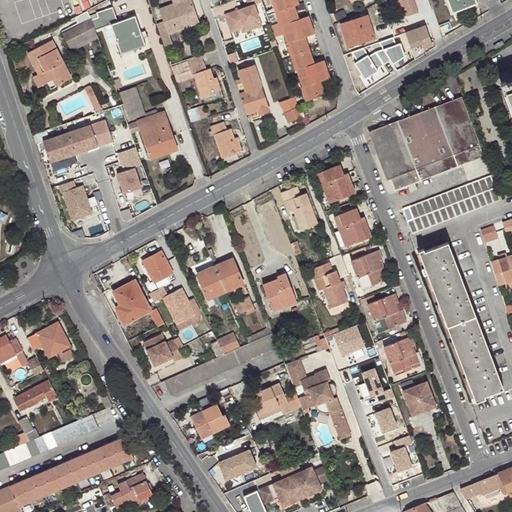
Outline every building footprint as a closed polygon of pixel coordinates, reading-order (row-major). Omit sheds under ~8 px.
[(192,0),(172,0),(173,3),(159,8),(168,33),(169,33),(185,27),(185,24),(183,18),(197,13),(192,0)] [(247,0),(249,4),(225,13),(230,27),(244,23),(246,30),(262,25),(255,2),(262,0),(261,0),(247,0)] [(272,0),(281,22),(299,16),(294,4),(297,3),(296,0),(272,0)] [(419,11),(414,0),(396,0),(402,17),(419,11)] [(475,0),(447,0),(452,11),(476,2),(475,0)] [(113,6),(90,14),(91,18),(95,29),(110,24),(114,22),(119,35),(115,37),(120,49),(132,45),(133,49),(143,45),(139,33),(141,32),(135,15),(119,21),(113,6)] [(197,13),(183,18),(185,24),(199,19),(197,13)] [(299,16),(281,22),(283,31),(308,100),(317,97),(317,95),(326,92),(321,79),(330,76),(325,59),(315,62),(306,36),(315,33),(308,13),(299,16)] [(342,23),(348,41),(365,36),(366,39),(375,36),(367,15),(342,23)] [(95,29),(91,18),(62,33),(69,46),(96,32),(95,29)] [(163,20),(156,23),(164,46),(173,43),(169,33),(168,33),(163,20)] [(114,22),(110,24),(115,37),(119,35),(114,22)] [(432,43),(432,42),(427,25),(407,32),(415,58),(425,51),(424,47),(432,43)] [(365,36),(348,41),(348,44),(366,39),(365,36)] [(394,36),(371,44),(383,63),(391,59),(393,63),(405,55),(402,41),(396,43),(394,36)] [(39,73),(36,75),(42,85),(53,79),(61,75),(64,82),(71,78),(52,40),(28,52),(39,73)] [(371,44),(351,51),(357,60),(354,62),(364,78),(378,70),(376,67),(383,63),(371,44)] [(121,53),(133,49),(132,45),(120,49),(121,53)] [(203,60),(190,65),(192,73),(194,74),(203,96),(217,92),(216,89),(220,87),(218,80),(216,81),(214,77),(210,68),(206,69),(203,60)] [(254,65),(240,70),(242,76),(246,90),(240,92),(239,92),(246,112),(247,112),(256,108),(258,113),(269,110),(254,65)] [(42,85),(36,75),(32,78),(36,88),(42,85)] [(57,85),(64,82),(61,75),(53,79),(57,85)] [(242,76),(236,78),(240,92),(246,90),(242,76)] [(511,82),(501,86),(511,116),(511,82)] [(461,98),(373,131),(395,190),(483,157),(461,98)] [(296,117),(303,114),(299,103),(285,111),(290,120),(296,117)] [(201,105),(189,109),(193,120),(204,116),(201,105)] [(129,124),(132,133),(141,129),(151,156),(176,147),(164,112),(129,124)] [(105,118),(68,131),(76,154),(113,141),(105,118)] [(224,122),(210,126),(213,134),(214,134),(223,157),(238,152),(237,149),(241,148),(238,140),(235,141),(234,137),(230,128),(227,129),(224,122)] [(43,139),(42,140),(50,163),(68,156),(76,154),(68,131),(43,139)] [(41,133),(33,135),(36,142),(42,140),(43,139),(42,135),(41,133)] [(119,151),(126,169),(118,172),(124,192),(142,186),(135,165),(143,162),(137,145),(119,151)] [(68,156),(50,163),(52,169),(70,163),(68,156)] [(330,203),(356,194),(348,173),(345,174),(342,165),(319,174),(330,203)] [(491,176),(403,209),(412,234),(500,201),(491,176)] [(74,179),(59,183),(61,190),(64,189),(73,217),(93,211),(84,183),(76,185),(74,179)] [(288,201),(293,213),(293,212),(301,231),(319,224),(307,194),(303,196),(300,186),(282,193),(285,202),(288,201)] [(340,230),(346,247),(372,237),(365,216),(362,218),(358,208),(335,217),(340,230)] [(0,221),(4,223),(8,215),(1,212),(0,214),(0,221)] [(511,219),(503,222),(506,230),(511,227),(511,219)] [(494,226),(481,230),(485,243),(499,238),(494,226)] [(341,249),(346,247),(340,230),(335,232),(341,249)] [(462,279),(448,243),(419,253),(433,290),(462,279)] [(166,274),(172,271),(161,250),(143,259),(154,281),(155,280),(159,287),(163,285),(170,281),(166,274)] [(363,288),(389,279),(382,260),(384,259),(380,250),(352,260),(363,288)] [(511,281),(511,254),(491,261),(499,286),(509,282),(511,281)] [(233,259),(215,267),(227,293),(245,284),(233,259)] [(317,278),(322,290),(323,289),(330,308),(348,301),(337,271),(331,272),(328,263),(311,270),(314,279),(317,278)] [(227,293),(215,267),(198,274),(209,300),(227,293)] [(284,309),(297,303),(286,273),(278,276),(279,279),(264,284),(273,310),(283,306),(284,309)] [(475,316),(462,279),(433,290),(447,326),(475,316)] [(137,280),(114,292),(120,305),(123,303),(132,322),(153,312),(159,324),(164,321),(158,309),(153,311),(137,280)] [(159,287),(150,292),(155,301),(163,297),(176,323),(195,313),(182,287),(167,294),(163,285),(159,287)] [(380,332),(408,322),(403,309),(401,310),(398,303),(401,302),(397,293),(369,304),(380,332)] [(251,299),(233,308),(237,317),(255,309),(251,299)] [(125,326),(132,322),(123,303),(120,305),(116,307),(125,326)] [(489,352),(475,316),(447,326),(461,363),(489,352)] [(59,323),(29,338),(35,350),(44,346),(50,357),(71,347),(59,323)] [(367,346),(358,324),(334,334),(343,355),(367,346)] [(165,341),(161,331),(143,340),(146,348),(151,346),(153,350),(148,352),(152,359),(169,351),(171,355),(179,351),(172,338),(165,341)] [(189,370),(162,382),(170,396),(279,348),(274,333),(261,339),(249,344),(240,348),(225,354),(220,357),(218,357),(201,365),(189,370)] [(249,344),(261,339),(259,333),(246,338),(249,344)] [(218,341),(225,354),(240,348),(234,335),(218,341)] [(7,336),(0,339),(0,362),(1,364),(24,351),(18,339),(11,343),(7,336)] [(396,376),(422,366),(414,346),(416,345),(413,336),(385,347),(396,376)] [(225,354),(218,341),(213,343),(220,357),(225,354)] [(461,363),(475,399),(503,389),(489,352),(461,363)] [(31,364),(36,375),(45,370),(39,359),(31,364)] [(300,360),(286,365),(296,393),(302,407),(303,411),(315,406),(315,407),(315,408),(315,409),(316,409),(316,410),(317,410),(317,411),(318,412),(318,413),(319,413),(320,413),(320,414),(321,414),(322,414),(323,414),(323,415),(324,415),(325,415),(326,415),(327,415),(327,414),(328,414),(329,414),(340,410),(336,398),(333,399),(332,396),(335,395),(335,394),(336,394),(336,393),(336,391),(335,390),(335,389),(335,388),(334,388),(334,387),(333,386),(333,385),(332,385),(331,385),(328,386),(327,383),(330,382),(326,370),(314,375),(315,376),(307,379),(300,360)] [(381,401),(396,396),(393,388),(385,391),(376,368),(364,373),(372,395),(378,393),(381,401)] [(50,402),(59,397),(50,379),(16,398),(22,410),(48,397),(50,402)] [(283,414),(302,407),(296,393),(287,397),(281,382),(263,388),(262,385),(250,390),(260,418),(282,410),(283,414)] [(413,415),(436,407),(427,383),(414,388),(412,382),(401,386),(413,415)] [(106,408),(113,405),(106,392),(100,395),(106,408)] [(209,427),(212,434),(230,426),(225,414),(222,416),(217,404),(190,416),(197,433),(209,427)] [(385,432),(399,427),(392,408),(378,413),(385,432)] [(350,436),(340,410),(329,414),(338,441),(350,436)] [(0,469),(99,428),(93,413),(72,422),(40,436),(30,440),(15,447),(0,453),(0,469)] [(28,417),(20,421),(25,431),(30,440),(40,436),(36,427),(34,429),(28,417)] [(199,439),(212,434),(209,427),(197,433),(199,439)] [(14,444),(15,447),(30,440),(25,431),(15,437),(18,443),(14,444)] [(392,451),(400,471),(414,465),(407,445),(414,442),(411,435),(397,440),(400,448),(392,451)] [(124,437),(11,486),(20,507),(134,458),(124,437)] [(256,467),(249,450),(219,462),(226,480),(256,467)] [(322,489),(312,467),(292,476),(292,477),(286,480),(285,478),(259,490),(265,504),(279,498),(283,507),(295,501),(294,497),(307,491),(309,495),(322,489)] [(511,467),(499,473),(505,482),(508,488),(511,493),(511,467)] [(499,473),(476,483),(481,492),(496,486),(505,482),(499,473)] [(144,492),(150,489),(143,474),(118,485),(121,491),(111,495),(119,511),(146,498),(144,492)] [(498,492),(508,488),(505,482),(496,486),(498,492)] [(460,489),(466,498),(481,492),(476,483),(460,489)] [(0,490),(0,511),(22,511),(20,507),(11,486),(0,490)] [(307,491),(294,497),(295,501),(309,495),(307,491)] [(466,511),(453,492),(439,498),(448,511),(466,511)] [(431,511),(426,503),(407,511),(431,511)]
